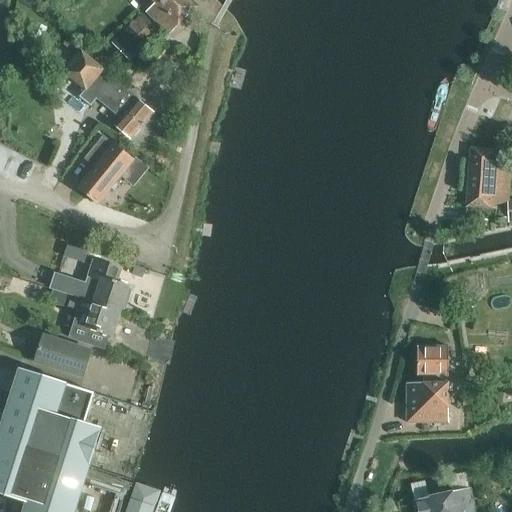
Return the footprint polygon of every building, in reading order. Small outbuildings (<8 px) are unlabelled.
[(152,0),(155,3),(146,12),(169,35),(196,7),(189,0),(152,0)] [(113,43),(130,60),(158,32),(141,15),(113,43)] [(66,73),(86,91),(81,96),(91,104),(97,97),(121,117),(115,125),(130,138),(152,112),(83,53),(66,73)] [(77,187),(98,205),(126,170),(110,157),(118,147),(102,134),(84,157),(94,166),(77,187)] [(470,148),(465,207),(495,209),(500,151),(470,148)] [(434,240),(433,244),(433,245),(443,243),(443,244),(465,240),(465,239),(475,237),(476,237),(510,231),(510,229),(511,228),(511,224),(509,225),(509,226),(475,233),(475,232),(464,234),(464,235),(443,240),(442,239),(434,240)] [(90,252),(93,240),(80,236),(76,248),(90,252)] [(437,266),(437,269),(448,267),(448,265),(470,261),(470,262),(480,260),(480,259),(511,252),(511,247),(479,255),(469,258),(469,257),(447,261),(447,262),(437,264),(437,266)] [(102,277),(98,291),(87,287),(83,298),(121,310),(124,300),(125,300),(129,299),(131,291),(129,288),(128,287),(129,285),(102,277)] [(76,284),(73,295),(83,298),(87,287),(76,284)] [(73,295),(68,308),(79,311),(83,298),(73,295)] [(112,337),(121,310),(83,298),(79,311),(90,314),(86,329),(112,337)] [(91,351),(43,336),(35,362),(83,377),(91,351)] [(417,347),(417,376),(423,376),(441,376),(449,376),(449,347),(417,347)] [(94,393),(20,370),(0,433),(0,441),(87,468),(100,428),(85,424),(94,393)] [(407,383),(407,422),(448,423),(448,383),(441,383),(441,376),(423,376),(423,383),(407,383)] [(24,511),(73,511),(87,468),(0,441),(0,493),(27,502),(24,511)] [(476,511),(472,489),(413,501),(415,511),(476,511)]
